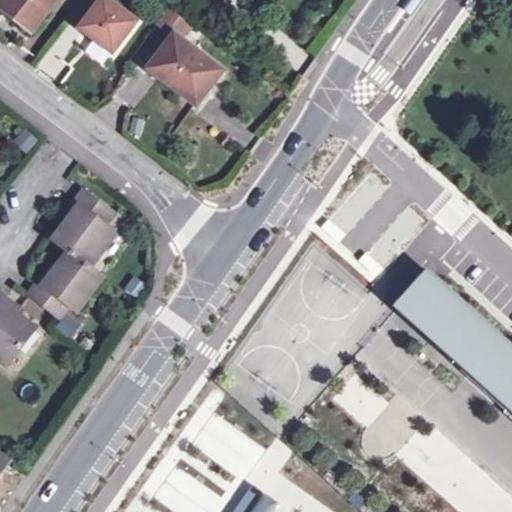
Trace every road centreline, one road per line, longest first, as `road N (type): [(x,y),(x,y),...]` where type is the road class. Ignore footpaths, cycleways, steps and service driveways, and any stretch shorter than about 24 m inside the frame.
road 1 (secondary): [(41,511),(227,248)]
road 2 (unclassified): [(511,273),(327,105)]
road 3 (residential): [(80,130),(187,224),(227,248)]
road 4 (secondary): [(227,248),(327,105)]
road 5 (residential): [(0,243),(80,130)]
road 6 (secondary): [(327,105),(389,0)]
